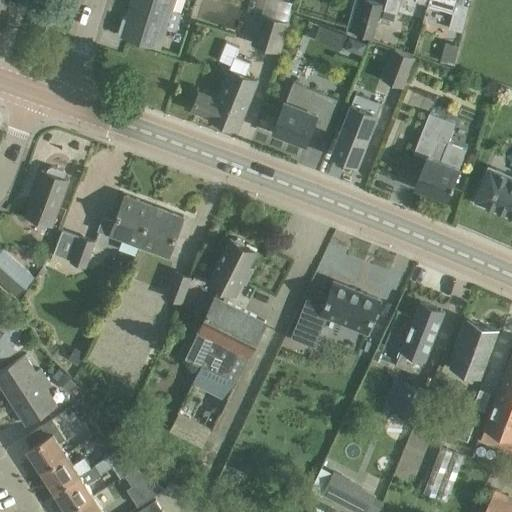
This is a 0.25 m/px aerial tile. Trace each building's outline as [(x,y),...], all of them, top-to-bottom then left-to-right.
[(132,0),(131,5),(179,20),(181,13),(171,10),(173,0),(132,0)] [(372,0),(354,0),(345,30),(373,38),(383,3),(372,0)] [(386,0),(384,10),(397,14),(400,0),(386,0)] [(455,2),(449,28),(462,31),(468,5),(455,2)] [(131,5),(127,18),(123,16),(118,33),(159,46),(165,26),(176,30),(177,28),(186,31),(188,24),(179,21),(179,20),(131,5)] [(261,11),(251,42),(281,51),(290,20),(261,11)] [(310,37),(339,49),(345,33),(317,21),(310,37)] [(349,36),(344,48),(362,56),(367,43),(349,36)] [(258,79),(245,74),(250,62),(237,57),(239,50),(224,44),(219,56),(233,61),(218,98),(199,91),(192,109),(211,116),(211,118),(238,129),(258,79)] [(386,65),(381,78),(403,87),(416,56),(393,47),(393,48),(386,65)] [(286,99),(274,130),(306,143),(314,123),(327,128),(339,98),(294,80),(286,99)] [(345,119),(333,152),(358,162),(378,112),(352,102),(345,119)] [(448,200),(461,167),(469,149),(451,141),(458,124),(431,113),(417,149),(431,154),(417,187),(448,200)] [(65,173),(63,169),(51,165),(47,167),(46,170),(42,168),(25,214),(52,224),(68,178),(63,176),(65,173)] [(511,174),(490,165),(476,198),(511,213),(511,174)] [(125,193),(114,220),(103,216),(99,228),(140,243),(155,204),(125,193)] [(155,204),(140,243),(167,254),(182,214),(155,204)] [(79,236),(63,230),(55,251),(70,257),(79,236)] [(70,257),(69,260),(85,266),(96,240),(80,233),(79,236),(70,257)] [(213,428),(246,361),(267,321),(226,301),(232,289),(236,291),(242,280),(246,282),(254,266),(249,264),(257,250),(231,237),(210,279),(222,284),(219,290),(223,293),(221,298),(216,296),(185,357),(200,364),(176,410),(213,428)] [(0,276),(19,294),(34,277),(3,249),(0,251),(0,276)] [(176,269),(166,296),(182,302),(192,274),(176,269)] [(367,331),(380,299),(333,281),(324,306),(306,299),(292,336),(314,345),(326,315),(367,331)] [(417,373),(419,368),(423,356),(426,357),(445,309),(419,299),(400,347),(402,348),(396,365),(417,373)] [(0,317),(0,359),(19,348),(13,345),(22,331),(0,317)] [(481,377),(498,329),(468,318),(450,366),(481,377)] [(511,352),(500,385),(511,389),(511,352)] [(0,381),(10,398),(46,376),(40,367),(35,370),(25,354),(0,369),(0,381)] [(46,376),(10,398),(26,423),(57,404),(45,386),(50,383),(46,376)] [(394,377),(385,400),(417,413),(426,389),(394,377)] [(457,403),(462,389),(444,383),(439,396),(457,403)] [(511,389),(500,385),(480,440),(511,451),(511,389)] [(452,416),(446,434),(467,441),(473,424),(471,423),(473,417),(462,413),(460,419),(452,416)] [(41,470),(67,453),(59,442),(65,438),(52,418),(24,436),(30,446),(27,449),(41,470)] [(441,445),(423,492),(447,501),(464,454),(441,445)] [(112,465),(124,458),(115,451),(107,456),(111,463),(112,465)] [(67,453),(41,470),(54,491),(91,467),(91,466),(84,456),(73,463),(67,453)] [(100,470),(111,463),(107,456),(91,466),(91,467),(54,491),(67,511),(93,495),(86,484),(102,473),(100,470)] [(333,473),(323,493),(358,511),(377,511),(379,508),(370,503),(374,495),(333,473)] [(138,505),(166,487),(148,474),(127,488),(138,505)] [(511,511),(511,496),(495,487),(481,511),(511,511)] [(104,511),(93,495),(67,511),(104,511)] [(136,511),(158,511),(162,509),(155,499),(136,511)]
